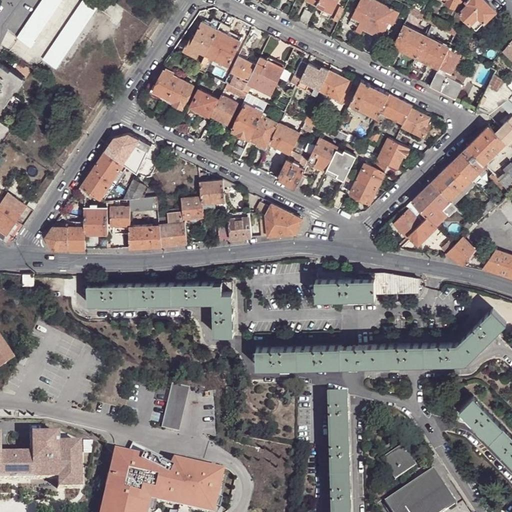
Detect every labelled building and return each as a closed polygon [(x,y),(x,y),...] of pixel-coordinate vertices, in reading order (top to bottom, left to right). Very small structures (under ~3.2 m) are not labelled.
[(60,0),(42,0),(17,37),(30,46),(60,0)] [(96,8),(84,0),(83,0),(43,59),(56,67),(96,8)] [(337,0),(318,0),(316,5),(323,8),(331,12),(337,0)] [(375,0),(359,0),(352,17),(360,21),(358,26),(363,28),(381,37),(383,34),(389,23),(391,24),(393,25),(399,12),(375,0)] [(496,10),(486,0),(466,0),(468,2),(460,11),(476,29),(496,10)] [(344,9),(340,7),(333,20),(337,22),(344,9)] [(435,18),(422,12),(412,7),(409,13),(432,25),(435,18)] [(305,8),(299,21),(306,25),(312,12),(305,8)] [(329,18),(331,12),(323,8),(320,14),(329,18)] [(360,21),(352,17),(349,21),(358,26),(360,21)] [(199,51),(205,53),(221,22),(213,18),(209,24),(202,21),(195,35),(193,34),(189,42),(188,41),(184,50),(197,56),(199,51)] [(450,25),(435,18),(432,25),(455,36),(457,29),(450,25)] [(358,26),(349,21),(347,25),(356,29),(358,26)] [(205,53),(210,56),(228,65),(240,40),(228,34),(231,27),(221,22),(205,53)] [(385,35),(391,24),(389,23),(383,34),(385,35)] [(416,57),(426,36),(404,25),(394,46),(416,57)] [(446,46),(426,36),(416,57),(436,66),(439,68),(448,47),(446,46)] [(511,38),(502,51),(511,55),(511,38)] [(462,53),(449,46),(448,47),(439,68),(445,71),(451,74),(462,53)] [(198,68),(204,72),(205,72),(209,65),(208,61),(210,56),(205,53),(203,59),(198,68)] [(445,71),(444,74),(454,79),(456,76),(464,81),(467,76),(457,71),(462,61),(465,63),(469,56),(462,53),(451,74),(445,71)] [(170,55),(165,62),(179,68),(189,73),(191,70),(194,72),(196,67),(194,67),(183,61),(170,55)] [(247,83),(248,79),(256,64),(238,55),(231,71),(236,73),(230,84),(243,90),(247,83)] [(248,79),(247,83),(252,86),(271,95),(284,68),(267,60),(267,59),(260,55),(256,64),(248,79)] [(194,67),(196,67),(198,68),(203,59),(199,57),(194,67)] [(294,74),(301,78),(308,64),(301,60),(294,74)] [(300,79),(319,89),(329,70),(322,66),(320,69),(313,65),(308,63),(308,64),(301,78),(300,79)] [(0,109),(22,79),(0,64),(0,109)] [(439,68),(436,66),(435,69),(432,74),(430,76),(433,78),(437,70),(439,68)] [(164,70),(154,91),(175,101),(174,103),(182,107),(193,84),(191,83),(192,81),(186,78),(185,80),(164,70)] [(329,70),(319,89),(338,98),(336,101),(342,104),(352,83),(348,81),(348,79),(329,70)] [(433,78),(430,85),(456,98),(463,83),(454,79),(448,76),(444,74),(437,70),(433,78)] [(301,78),(294,74),(292,80),(298,83),(300,79),(301,78)] [(507,81),(494,74),(491,80),(487,89),(477,109),(487,114),(489,114),(501,104),(511,115),(511,90),(508,87),(507,85),(506,84),(507,81)] [(298,83),(297,85),(316,95),(319,89),(300,79),(298,83)] [(367,111),(377,116),(380,111),(389,93),(362,79),(350,102),(367,111)] [(230,84),(227,83),(224,89),(245,98),(247,93),(243,90),(230,84)] [(252,86),(247,83),(243,90),(247,93),(248,93),(252,86)] [(218,98),(200,89),(191,105),(201,111),(202,109),(210,113),(218,98)] [(411,108),(412,104),(389,93),(380,111),(392,117),(403,123),(411,108)] [(224,95),(222,94),(212,114),(227,122),(237,102),(224,95)] [(350,102),(348,107),(365,115),(367,111),(350,102)] [(261,114),(263,112),(262,111),(254,107),(246,103),(232,130),(249,139),(261,114)] [(403,123),(402,126),(424,136),(430,124),(426,122),(429,117),(411,108),(403,123)] [(289,113),(285,111),(279,123),(283,125),(289,113)] [(273,120),(261,114),(249,139),(256,142),(256,145),(266,150),(269,143),(277,126),(271,123),(273,120)] [(304,121),(305,121),(313,125),(319,128),(321,124),(306,116),(304,121)] [(511,116),(495,131),(505,141),(508,144),(511,139),(511,116)] [(313,125),(305,121),(302,128),(310,132),(313,125)] [(283,125),(279,123),(277,126),(269,143),(277,147),(281,149),(282,149),(281,150),(287,154),(288,152),(290,153),(300,133),(299,133),(295,131),(283,125)] [(484,163),(505,141),(495,131),(489,125),(468,146),(484,163)] [(206,126),(200,139),(207,142),(213,130),(206,126)] [(338,129),(335,136),(341,139),(345,141),(348,134),(338,129)] [(380,133),(372,129),(367,139),(375,142),(380,133)] [(144,158),(152,144),(129,132),(114,136),(105,150),(123,163),(127,166),(138,173),(144,158)] [(323,139),(320,137),(308,161),(311,162),(326,170),(336,148),(338,146),(323,139)] [(382,151),(379,157),(389,162),(397,166),(402,155),(405,156),(409,147),(389,137),(387,141),(383,149),(382,151)] [(345,141),(341,139),(339,142),(358,151),(359,148),(345,141)] [(485,164),(484,163),(468,146),(453,160),(471,178),(473,175),(485,164)] [(343,152),(336,148),(326,170),(338,176),(339,173),(345,176),(347,172),(356,155),(345,149),(343,152)] [(359,148),(358,151),(357,153),(364,157),(366,151),(361,149),(359,148)] [(105,150),(93,168),(112,180),(123,163),(105,150)] [(308,162),(290,153),(287,159),(305,168),(307,164),(308,162)] [(377,157),(373,166),(384,172),(389,162),(379,157),(377,157)] [(144,158),(138,173),(140,174),(147,159),(144,158)] [(287,159),(278,178),(295,186),(302,173),(305,168),(287,159)] [(471,178),(453,160),(432,180),(451,199),(455,203),(462,197),(461,195),(458,192),(472,179),(471,178)] [(365,162),(358,178),(377,186),(384,172),(373,166),(365,162)] [(123,163),(112,180),(116,183),(122,174),(127,166),(123,163)] [(81,185),(92,192),(100,198),(112,180),(93,168),(81,185)] [(508,187),(511,191),(511,190),(511,181),(511,180),(511,169),(508,174),(501,180),(508,187)] [(504,191),(508,187),(501,180),(493,172),(489,176),(504,191)] [(302,173),(295,186),(303,190),(305,186),(307,187),(310,180),(308,179),(309,177),(302,173)] [(223,186),(223,178),(200,180),(202,196),(202,203),(206,203),(216,202),(225,201),(223,186)] [(377,186),(358,178),(351,193),(370,202),(377,186)] [(461,195),(475,182),(473,179),(472,179),(458,192),(461,195)] [(112,180),(100,198),(104,200),(109,193),(116,183),(112,180)] [(130,199),(140,198),(142,193),(145,186),(146,185),(134,180),(128,192),(125,199),(130,199)] [(451,199),(432,180),(412,200),(414,202),(422,210),(428,216),(437,225),(449,214),(443,207),(451,199)] [(30,200),(39,187),(35,184),(26,197),(30,200)] [(81,185),(78,191),(88,197),(92,192),(81,185)] [(339,190),(331,204),(338,208),(346,194),(339,190)] [(17,219),(27,204),(8,192),(0,203),(0,235),(4,238),(5,237),(17,219)] [(158,208),(157,196),(140,198),(130,199),(130,206),(130,211),(158,208)] [(184,219),(204,217),(203,208),(203,206),(202,203),(202,196),(182,198),(183,211),(184,219)] [(449,214),(458,206),(455,203),(451,199),(443,207),(449,214)] [(471,218),(475,223),(476,222),(484,216),(497,204),(492,199),(471,218)] [(303,218),(272,203),(270,207),(261,202),(257,210),(259,211),(266,215),(268,235),(296,232),(299,226),(303,218)] [(422,222),(424,219),(418,213),(422,210),(414,202),(408,208),(422,222)] [(130,226),(130,211),(130,206),(110,207),(111,226),(130,226)] [(422,222),(408,208),(394,222),(407,236),(409,234),(422,222)] [(85,234),(108,234),(107,209),(104,209),(97,209),(91,209),(87,209),(85,209),(85,221),(85,234)] [(424,219),(428,216),(422,210),(418,213),(424,219)] [(185,222),(184,219),(183,211),(167,213),(169,224),(185,222)] [(266,215),(259,211),(260,236),(268,235),(266,215)] [(252,237),(249,216),(230,218),(232,239),(252,237)] [(424,238),(437,225),(428,216),(424,219),(422,222),(409,234),(418,243),(424,238)] [(21,221),(17,219),(5,237),(8,239),(21,221)] [(70,248),(85,248),(85,234),(85,221),(74,221),(74,223),(55,223),(46,236),(53,249),(70,248)] [(170,245),(187,243),(185,222),(169,224),(160,224),(160,226),(162,246),(170,245)] [(219,240),(229,239),(227,224),(218,225),(219,240)] [(153,246),(162,246),(160,226),(153,227),(145,227),(145,225),(137,225),(138,227),(130,228),(130,248),(153,246)] [(465,265),(476,249),(463,236),(455,243),(447,251),(447,252),(450,254),(465,265)] [(411,250),(421,252),(429,243),(424,238),(418,243),(411,250)] [(447,251),(455,243),(451,239),(443,247),(447,251)] [(466,266),(481,269),(489,258),(476,249),(465,265),(466,266)] [(482,269),(508,277),(511,264),(511,255),(496,250),(482,269)] [(375,272),(375,267),(357,268),(357,272),(315,273),(316,293),(375,291),(375,287),(375,272)] [(384,267),(375,267),(375,272),(375,287),(419,286),(419,272),(384,267)] [(35,281),(35,268),(23,269),(24,282),(35,281)] [(88,298),(215,295),(216,328),(235,328),(233,285),(233,275),(222,276),(87,280),(88,298)] [(383,339),(384,358),(467,355),(507,316),(493,302),(458,337),(383,339)] [(0,361),(12,354),(0,336),(0,361)] [(342,341),(342,359),(359,359),(384,358),(383,339),(359,340),(342,341)] [(258,362),(332,359),(332,341),(257,343),(258,362)] [(332,359),(342,359),(342,341),(332,341),(332,359)] [(28,351),(23,349),(19,357),(24,360),(28,351)] [(188,383),(172,380),(171,386),(187,389),(188,383)] [(187,389),(171,386),(163,421),(174,424),(176,417),(180,418),(187,389)] [(511,427),(474,390),(461,403),(511,454),(511,427)] [(328,391),(332,511),(351,511),(348,391),(328,391)] [(0,474),(34,474),(35,484),(79,484),(80,439),(58,439),(58,429),(31,429),(31,449),(31,454),(0,454),(0,474)] [(174,461),(176,456),(136,436),(128,449),(133,450),(145,456),(149,449),(174,461)] [(403,439),(381,453),(395,475),(417,460),(403,439)] [(223,467),(176,456),(174,461),(149,449),(145,456),(133,450),(128,449),(118,447),(101,511),(140,511),(141,510),(146,511),(185,511),(192,500),(210,504),(215,483),(219,484),(223,467)] [(439,511),(458,500),(433,464),(385,497),(386,498),(395,511),(439,511)] [(395,511),(386,498),(384,499),(392,511),(395,511)]
